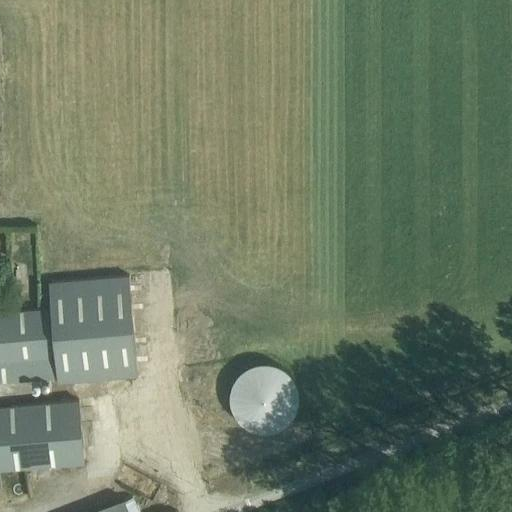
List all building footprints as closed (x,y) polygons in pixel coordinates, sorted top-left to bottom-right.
[(53,308),(0,312),(0,381),(59,376),(59,381),(138,375),(129,275),(51,282),(53,308)] [(230,394),(230,396),(230,399),(231,401),(231,403),(231,404),(232,406),(232,408),(233,410),(235,413),(236,416),(238,418),(240,420),(242,422),(244,424),(247,426),(250,428),(251,428),(252,429),(253,429),(254,429),(255,430),(258,430),(261,431),(264,431),(267,431),(270,431),(273,430),(276,429),(279,428),(282,427),(284,425),(287,423),(289,421),(291,419),(293,417),(295,414),(296,412),(297,409),(298,406),(299,403),(300,400),(300,396),(300,393),(299,392),(299,391),(299,390),(299,389),(299,388),(298,385),(297,382),(295,379),(294,377),(292,375),(290,372),(288,370),(286,369),(285,368),(284,367),(283,367),(282,366),(281,366),(281,365),(278,364),(274,363),(271,362),(268,362),(264,362),(261,362),(258,363),(255,363),(251,365),(248,366),(246,368),(243,369),(241,371),(239,373),(238,375),(236,377),(236,378),(235,379),(235,380),(234,381),(233,383),(232,386),(232,388),(231,390),(231,392),(230,394)] [(79,400),(0,406),(0,466),(84,460),(79,400)] [(138,511),(134,498),(124,501),(128,511),(138,511)] [(124,499),(86,511),(128,511),(124,501),(124,499)]
